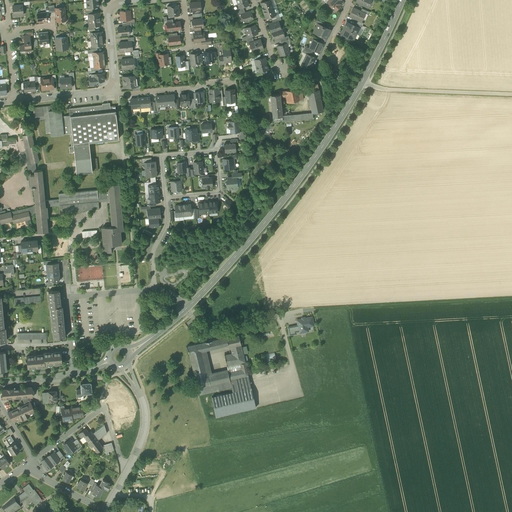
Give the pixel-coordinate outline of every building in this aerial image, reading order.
[(246,0),(236,0),(238,3),(238,4),(239,8),(243,7),(248,5),(246,0)] [(262,8),(263,11),(273,8),(270,0),(265,2),(260,3),(262,8)] [(330,5),(336,11),(340,6),(339,5),(343,1),(341,0),(329,0),(328,2),(330,4),(330,5)] [(190,6),(191,12),(192,11),(199,11),(201,10),(200,6),(200,5),(199,2),(196,3),(195,2),(192,3),(189,4),(190,6)] [(19,15),(23,15),(22,5),(13,6),(13,15),(19,15)] [(168,13),(169,17),(179,16),(178,5),(167,6),(168,9),(168,13)] [(61,21),(64,21),(65,20),(65,15),(64,15),(64,8),(61,9),(60,8),(55,8),(56,15),(57,15),(57,21),(61,21)] [(275,15),(273,8),(263,11),(264,14),(266,19),(270,17),(275,15)] [(349,16),(361,22),(363,19),(365,13),(360,11),(353,8),(349,16)] [(120,12),(121,21),(126,20),(131,20),(130,11),(120,12)] [(240,15),(243,23),(253,19),(250,11),(245,13),(240,15)] [(37,14),(38,22),(47,21),(46,16),(46,13),(37,14)] [(88,14),(89,27),(94,27),(101,26),(100,13),(93,14),(88,14)] [(192,23),(193,28),(194,28),(200,27),(203,27),(202,22),(202,19),(197,20),(197,19),(194,19),(194,20),(191,20),(192,23)] [(271,33),(279,30),(278,27),(279,26),(280,25),(278,21),(272,23),(270,24),(270,25),(269,26),(270,29),(269,29),(271,33)] [(166,24),(167,31),(181,30),(180,22),(173,23),(166,24)] [(347,22),(344,28),(356,34),(359,28),(355,26),(347,22)] [(316,34),(326,39),(331,30),(323,27),(317,24),(315,28),(318,30),(316,34)] [(247,36),(247,37),(251,36),(258,34),(256,30),(257,30),(256,27),(255,28),(255,25),(245,29),(247,36)] [(118,32),(119,36),(129,35),(128,27),(122,27),(117,28),(118,32)] [(355,38),(356,34),(344,28),(341,35),(348,38),(353,41),(355,38)] [(281,29),(279,30),(271,33),(272,36),(273,36),(275,41),(280,39),(285,38),(285,37),(283,33),(282,33),(281,30),(282,29),(281,29)] [(44,44),(44,45),(45,45),(44,44),(49,43),(48,32),(39,33),(40,44),(44,44)] [(91,33),(91,40),(102,39),(101,32),(95,33),(91,33)] [(197,42),(200,42),(200,41),(201,41),(202,41),(204,41),(204,38),(204,37),(204,33),(201,33),(195,34),(194,34),(194,39),(194,40),(194,42),(197,42)] [(19,45),(20,54),(26,53),(25,52),(32,51),(30,36),(30,35),(26,36),(23,36),(23,39),(24,39),(24,45),(19,45)] [(169,44),(169,45),(180,44),(179,36),(177,36),(169,37),(168,37),(168,38),(169,44)] [(55,38),(56,49),(63,48),(68,47),(68,48),(67,37),(62,37),(55,38)] [(103,46),(102,39),(91,40),(92,47),(96,46),(103,46)] [(250,45),(253,53),(257,51),(259,52),(260,51),(261,50),(263,49),(262,46),(261,43),(260,39),(254,41),(249,43),(250,45)] [(313,50),(318,53),(322,44),(314,40),(311,45),(310,45),(309,48),(313,50)] [(119,43),(120,52),(132,51),(133,51),(132,41),(130,42),(119,43)] [(277,47),(280,56),(289,53),(287,47),(288,47),(286,44),(282,45),(277,47)] [(223,57),(224,62),(224,61),(231,61),(230,50),(228,49),(223,49),(222,51),(223,57)] [(205,60),(206,63),(211,62),(214,61),(213,59),(213,57),(213,54),(213,53),(212,52),(212,51),(210,52),(209,52),(204,53),(204,54),(205,60)] [(93,53),(93,60),(104,59),(104,52),(97,52),(93,53)] [(163,64),(164,65),(168,64),(167,57),(168,57),(168,56),(167,55),(167,54),(162,55),(162,54),(159,55),(159,54),(159,52),(156,53),(156,57),(157,59),(158,58),(159,59),(159,61),(160,61),(160,65),(163,64)] [(194,64),(195,64),(199,64),(199,61),(198,55),(198,54),(193,54),(192,54),(190,54),(190,56),(190,57),(190,60),(191,60),(191,64),(194,64)] [(301,66),(310,70),(315,58),(310,56),(306,54),(304,60),(304,61),(301,66)] [(175,56),(177,67),(178,67),(185,66),(184,61),(184,55),(175,56)] [(254,60),(256,66),(266,64),(265,57),(261,58),(254,60)] [(121,60),(122,70),(129,69),(128,68),(135,67),(134,58),(133,58),(121,60)] [(105,67),(104,59),(93,60),(94,67),(94,68),(100,67),(105,67)] [(268,70),(266,64),(256,66),(257,72),(262,71),(264,71),(268,70)] [(93,82),(93,83),(97,82),(100,82),(104,81),(103,73),(102,73),(95,74),(92,74),(93,82)] [(122,77),(124,88),(132,87),(137,87),(137,86),(137,84),(136,83),(136,81),(137,80),(136,77),(135,75),(122,77)] [(60,78),(61,88),(72,87),(71,81),(71,77),(69,77),(64,78),(64,79),(60,79),(60,78)] [(41,83),(42,90),(50,89),(54,89),(53,82),(53,79),(48,79),(48,78),(41,78),(41,83)] [(23,82),(24,92),(36,91),(35,84),(35,81),(23,82)] [(307,86),(308,92),(318,90),(317,84),(307,86)] [(214,100),(215,102),(219,101),(219,100),(218,91),(218,89),(209,90),(210,101),(214,100)] [(225,97),(226,103),(226,102),(235,102),(235,99),(234,93),(234,90),(225,91),(225,97)] [(298,90),(285,91),(286,97),(287,103),(300,101),(300,100),(299,94),(298,90)] [(312,113),(313,113),(323,111),(318,90),(308,92),(312,113)] [(195,101),(195,103),(204,102),(203,92),(194,93),(195,99),(195,101)] [(181,104),(181,106),(189,105),(189,100),(188,94),(180,94),(181,104)] [(174,95),(165,96),(166,106),(175,105),(175,100),(174,95)] [(271,96),(273,117),(280,117),(282,117),(282,116),(280,98),(280,95),(271,96)] [(158,106),(166,106),(165,96),(155,97),(156,102),(156,106),(158,106)] [(149,97),(140,98),(141,108),(150,107),(150,103),(149,97)] [(132,109),(141,108),(140,98),(131,99),(131,105),(132,109)] [(70,115),(73,144),(89,142),(119,139),(115,106),(110,106),(109,103),(102,104),(102,105),(69,109),(70,115)] [(51,136),(64,134),(62,116),(61,110),(56,110),(55,105),(33,108),(34,117),(44,116),(46,133),(51,133),(51,136)] [(70,115),(62,116),(64,134),(70,134),(71,146),(73,146),(73,144),(70,115)] [(230,128),(231,133),(238,132),(239,132),(238,121),(230,122),(230,124),(228,124),(229,128),(230,128)] [(201,124),(202,132),(208,132),(212,131),(211,124),(201,124)] [(168,128),(169,138),(173,138),(179,137),(178,127),(168,128)] [(150,129),(151,138),(158,137),(162,137),(161,128),(150,129)] [(186,130),(187,141),(196,140),(197,140),(196,134),(196,129),(190,129),(190,130),(186,130)] [(135,134),(136,146),(146,145),(145,133),(143,133),(137,134),(135,134)] [(35,146),(34,146),(34,145),(31,135),(31,134),(22,136),(23,138),(24,142),(26,148),(28,148),(32,164),(35,163),(37,162),(39,162),(37,154),(35,146)] [(92,172),(92,171),(91,159),(89,142),(73,144),(73,146),(74,152),(76,173),(82,173),(92,172)] [(224,143),(225,153),(236,152),(235,143),(235,142),(230,143),(224,143)] [(29,187),(31,187),(30,176),(35,175),(34,171),(36,170),(35,163),(32,164),(28,148),(26,148),(29,187)] [(223,159),(224,169),(234,168),(233,159),(233,158),(227,159),(223,159)] [(157,175),(157,169),(156,161),(152,162),(144,162),(145,170),(145,175),(145,177),(150,176),(151,176),(155,176),(157,175)] [(194,169),(195,173),(203,172),(202,161),(194,162),(194,169)] [(177,163),(178,173),(186,172),(186,168),(186,162),(177,163)] [(37,214),(37,218),(46,217),(48,217),(47,207),(44,207),(44,201),(41,170),(36,170),(34,171),(35,175),(30,176),(31,187),(31,188),(34,187),(36,204),(37,214)] [(228,189),(229,190),(230,190),(231,189),(237,188),(237,187),(236,178),(236,177),(232,177),(227,178),(228,182),(226,182),(225,183),(226,185),(227,189),(228,189)] [(206,187),(206,188),(209,188),(209,187),(212,186),(212,178),(208,178),(202,178),(202,179),(202,187),(206,187)] [(171,181),(172,191),(181,190),(180,181),(180,180),(174,181),(171,181)] [(108,185),(109,191),(109,197),(110,201),(112,224),(107,224),(107,227),(102,227),(104,252),(111,251),(111,249),(111,246),(114,246),(113,245),(115,245),(121,244),(120,231),(123,230),(119,184),(108,185)] [(149,185),(149,194),(159,193),(158,184),(154,185),(149,185)] [(59,199),(44,201),(44,207),(47,207),(59,205),(98,202),(98,198),(109,197),(109,191),(97,192),(97,190),(58,194),(59,199)] [(160,201),(159,193),(149,194),(150,198),(149,198),(148,199),(148,201),(149,202),(160,201)] [(216,201),(208,202),(209,213),(217,212),(216,201)] [(99,209),(98,202),(59,205),(60,214),(86,212),(86,210),(99,209)] [(206,213),(209,213),(208,202),(198,203),(199,209),(199,214),(203,214),(206,214),(206,213)] [(29,211),(30,216),(37,214),(36,204),(32,207),(11,212),(12,216),(29,211)] [(176,217),(183,216),(182,205),(181,205),(181,204),(178,205),(175,206),(175,211),(176,217)] [(183,205),(182,205),(183,216),(191,215),(191,209),(190,204),(186,205),(186,204),(183,204),(183,205)] [(148,210),(149,218),(158,217),(160,217),(159,209),(150,210),(148,210)] [(29,211),(12,216),(13,220),(12,220),(13,223),(29,219),(30,218),(30,216),(29,211)] [(0,221),(0,223),(12,220),(13,220),(12,216),(11,212),(6,213),(0,214),(0,221)] [(47,231),(46,217),(37,218),(36,218),(38,232),(47,231)] [(159,226),(158,217),(149,218),(149,224),(149,227),(159,226)] [(50,307),(51,307),(61,306),(59,290),(48,291),(50,307)] [(62,306),(61,306),(51,307),(53,323),(64,322),(62,306)] [(294,326),(295,332),(299,331),(299,333),(306,332),(305,329),(306,327),(307,327),(314,326),(312,317),(297,320),(298,325),(294,326)] [(65,337),(64,322),(53,323),(54,338),(65,337)] [(227,345),(228,345),(229,345),(241,342),(239,333),(225,336),(227,345)] [(225,336),(210,339),(212,348),(227,345),(225,336)] [(206,349),(208,349),(206,340),(186,344),(189,353),(202,350),(206,349)] [(226,365),(226,364),(240,361),(245,360),(244,356),(243,354),(242,347),(241,342),(229,345),(231,353),(224,354),(226,365)] [(211,373),(206,349),(202,350),(207,374),(211,373)] [(231,386),(230,378),(248,374),(245,362),(245,360),(240,361),(241,368),(228,371),(227,369),(211,373),(207,374),(202,350),(189,353),(198,394),(210,391),(231,386)] [(43,353),(44,355),(45,365),(48,364),(52,364),(54,364),(54,363),(57,363),(58,363),(58,364),(62,363),(61,352),(43,353)] [(266,354),(266,361),(276,361),(275,353),(266,354)] [(45,366),(45,365),(44,355),(26,356),(27,368),(31,368),(31,367),(35,367),(37,367),(41,366),(41,367),(45,366)] [(227,369),(228,371),(241,368),(240,361),(226,364),(227,369)] [(231,386),(233,391),(251,387),(248,374),(230,378),(231,386)] [(76,389),(77,396),(83,395),(84,395),(84,393),(91,392),(90,382),(80,383),(81,389),(76,389)] [(21,397),(22,397),(24,405),(31,402),(32,402),(29,396),(33,396),(32,387),(20,388),(21,397)] [(256,406),(251,387),(233,391),(212,396),(216,416),(256,406)] [(3,399),(17,397),(16,388),(2,390),(3,399)] [(42,393),(43,403),(49,403),(49,401),(53,401),(53,402),(57,402),(57,400),(56,391),(48,391),(48,392),(42,393)] [(113,406),(114,412),(123,411),(122,401),(111,403),(111,406),(113,406)] [(7,412),(13,421),(22,417),(23,419),(29,416),(29,415),(29,414),(35,411),(31,402),(24,405),(21,406),(20,405),(18,406),(17,407),(18,408),(7,412)] [(303,403),(227,420),(232,440),(308,423),(303,403)] [(79,406),(70,408),(72,417),(83,416),(82,413),(83,412),(83,411),(82,410),(81,406),(79,406)] [(72,419),(72,417),(70,408),(64,409),(63,409),(63,413),(63,415),(63,418),(62,418),(63,421),(72,419)] [(94,436),(97,440),(107,433),(106,432),(104,425),(94,432),(96,434),(94,436)] [(82,438),(84,436),(88,433),(85,429),(78,434),(82,438)] [(91,431),(88,433),(84,436),(87,441),(94,436),(92,433),(91,431)] [(6,440),(9,445),(15,442),(10,435),(5,438),(6,440)] [(103,448),(97,440),(94,436),(87,441),(96,453),(103,448)] [(76,448),(77,451),(82,446),(77,439),(72,443),(76,448)] [(63,445),(69,453),(73,451),(76,448),(72,443),(70,440),(63,445)] [(9,450),(12,455),(20,451),(15,442),(9,445),(7,447),(9,450)] [(103,445),(106,453),(114,450),(112,443),(103,445)] [(55,454),(59,460),(64,457),(59,450),(55,454)] [(53,452),(47,457),(53,465),(59,460),(55,454),(53,452)] [(0,460),(0,466),(2,469),(10,464),(5,457),(0,460)] [(47,469),(53,465),(47,457),(41,461),(43,463),(47,469)] [(40,466),(45,473),(48,470),(47,469),(43,463),(40,466)] [(154,471),(137,472),(137,478),(132,478),(133,484),(130,484),(130,488),(150,487),(149,482),(152,481),(151,477),(155,477),(154,471)] [(62,479),(68,482),(72,475),(66,472),(62,479)] [(76,487),(83,490),(87,483),(80,479),(76,487)] [(103,480),(99,486),(99,487),(103,489),(107,491),(111,484),(103,481),(104,480),(103,480)] [(22,488),(25,491),(29,497),(35,505),(41,501),(41,500),(41,498),(39,498),(39,496),(37,495),(37,493),(35,493),(35,491),(33,490),(29,484),(22,488)] [(99,497),(103,489),(99,487),(99,486),(96,485),(95,485),(93,489),(94,489),(95,489),(93,492),(92,494),(95,496),(96,495),(99,497)] [(18,504),(29,497),(25,491),(15,499),(18,504)] [(12,511),(21,507),(21,506),(20,507),(18,504),(15,499),(13,498),(14,497),(3,507),(6,511),(12,511)]
